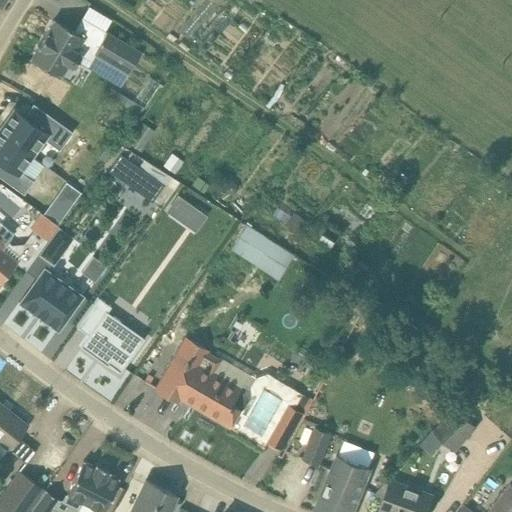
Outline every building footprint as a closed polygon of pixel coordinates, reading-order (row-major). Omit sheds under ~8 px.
[(45,34),(30,59),(32,59),(60,76),(68,63),(73,66),(74,66),(81,54),(91,60),(95,53),(94,52),(97,47),(83,38),(84,37),(54,19),(53,20),(45,34)] [(141,52),(107,32),(97,47),(94,52),(95,53),(128,73),(141,52)] [(23,116),(14,109),(0,128),(0,133),(31,156),(44,139),(47,141),(59,150),(72,131),(33,103),(23,116)] [(137,132),(129,143),(140,150),(145,144),(143,136),(137,132)] [(20,171),(31,156),(0,133),(0,176),(24,193),(33,180),(20,171)] [(106,146),(98,157),(105,162),(113,151),(106,146)] [(120,154),(108,171),(152,202),(164,186),(120,154)] [(171,155),(164,165),(174,172),(181,162),(171,155)] [(199,179),(194,186),(203,192),(208,185),(199,179)] [(178,195),(166,211),(195,232),(207,216),(178,195)] [(56,197),(43,214),(58,225),(71,207),(56,197)] [(43,214),(40,212),(29,226),(47,240),(58,225),(43,214)] [(252,226),(247,222),(230,249),(279,279),(283,275),(296,254),(283,246),(252,226)] [(59,227),(39,254),(53,264),(72,237),(59,227)] [(0,281),(17,261),(2,249),(11,238),(0,228),(0,281)] [(93,256),(82,272),(95,281),(106,266),(93,256)] [(362,261),(358,267),(365,271),(369,266),(362,261)] [(85,291),(43,263),(20,301),(61,328),(85,291)] [(98,296),(76,326),(88,334),(80,346),(95,357),(96,355),(120,372),(144,338),(107,311),(111,306),(98,296)] [(185,337),(156,388),(177,400),(181,393),(206,408),(204,411),(229,426),(265,447),(269,441),(268,440),(288,404),(295,408),(304,394),(266,373),(255,377),(247,392),(213,372),(221,359),(208,351),(208,350),(185,337)] [(0,442),(26,463),(36,451),(18,436),(27,425),(0,403),(0,442)] [(304,413),(288,404),(268,440),(283,449),(304,413)] [(431,432),(454,450),(475,425),(452,407),(431,432)] [(332,433),(316,427),(303,458),(319,465),(332,433)] [(315,511),(353,511),(354,509),(370,467),(339,455),(323,495),(315,511)] [(64,499),(58,499),(52,508),(59,511),(64,511),(67,506),(77,511),(81,502),(101,511),(102,511),(119,478),(108,473),(109,470),(96,463),(95,466),(83,460),(64,499)] [(29,511),(45,490),(19,471),(0,498),(0,511),(29,511)] [(187,511),(180,508),(177,511),(167,511),(176,494),(146,480),(137,498),(130,511),(187,511)] [(381,509),(389,511),(426,511),(433,495),(392,480),(381,509)] [(511,511),(511,484),(510,482),(486,511),(511,511)] [(45,490),(29,511),(49,511),(52,508),(58,499),(45,490)]
